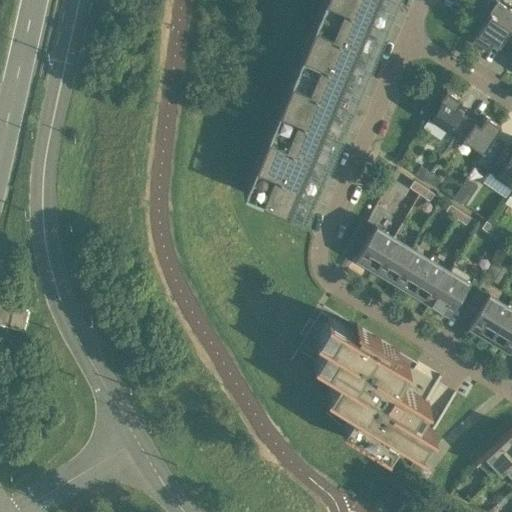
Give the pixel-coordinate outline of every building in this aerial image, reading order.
[(304,216),(393,0),(321,0),(242,190),(287,209),(304,216)] [(489,11),(471,38),(486,48),(492,39),(504,47),(511,35),(511,13),(495,2),(489,11)] [(428,115),(455,133),(467,116),(455,108),(461,99),(446,88),(428,115)] [(467,116),(455,133),(482,151),(500,125),(485,115),(479,124),(467,116)] [(485,168),(511,186),(511,146),(504,141),(485,168)] [(420,164),(414,172),(435,186),(440,177),(420,164)] [(464,205),(477,185),(466,177),(452,197),(464,205)] [(419,192),(423,185),(413,179),(408,186),(419,192)] [(429,199),(433,192),(423,185),(419,192),(429,199)] [(445,209),(455,216),(459,209),(449,202),(445,209)] [(465,223),(469,216),(459,209),(455,216),(465,223)] [(373,225),(355,256),(374,267),(392,237),(401,221),(382,210),(373,225)] [(491,233),(495,226),(485,219),(481,226),(491,233)] [(392,237),(374,267),(392,278),(411,248),(392,237)] [(411,248),(392,278),(411,289),(429,259),(411,248)] [(429,259),(411,289),(429,301),(448,270),(429,259)] [(493,260),(484,275),(492,280),(501,265),(493,260)] [(448,270),(429,301),(449,312),(467,282),(466,281),(470,275),(453,265),(449,271),(448,270)] [(472,277),(467,286),(473,290),(479,281),(472,277)] [(467,323),(489,336),(507,306),(476,287),(473,293),(482,299),(467,323)] [(0,324),(24,330),(29,308),(0,301),(0,324)] [(511,308),(507,306),(489,336),(510,349),(511,346),(511,308)] [(323,340),(312,358),(324,366),(336,373),(325,391),(352,408),(341,426),(353,434),(387,454),(398,436),(421,449),(434,429),(433,429),(431,427),(417,419),(428,400),(426,399),(424,398),(396,381),(408,363),(394,355),(398,349),(356,323),(352,329),(344,324),(327,314),(314,335),(323,340)] [(511,456),(511,426),(474,462),(475,463),(484,454),(499,470),(511,456)] [(511,456),(499,470),(495,474),(495,475),(504,467),(511,475),(511,456)]
